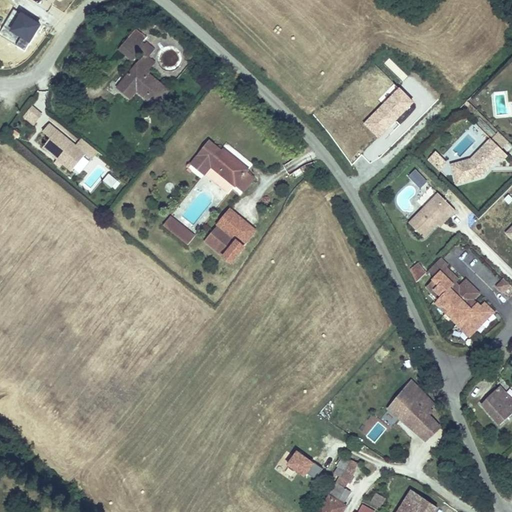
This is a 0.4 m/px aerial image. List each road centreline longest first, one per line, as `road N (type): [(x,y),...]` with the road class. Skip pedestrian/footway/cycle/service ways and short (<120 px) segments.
road 1 (residential): [(447,387),(334,167),(306,131),(160,0)]
road 2 (residential): [(502,511),(447,387)]
road 3 (unknown): [(352,511),(373,481),(391,474),(456,511)]
road 4 (residential): [(0,82),(42,66),(94,0)]
